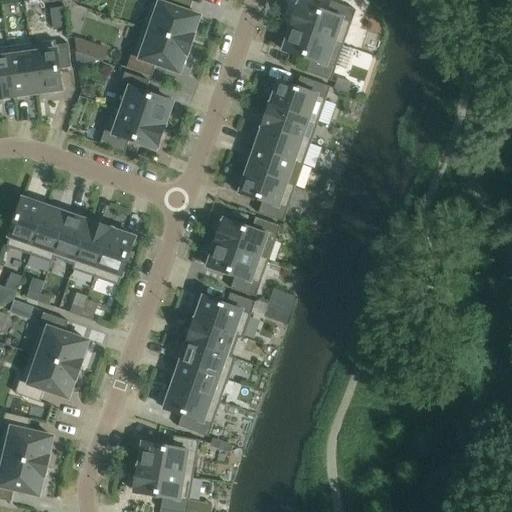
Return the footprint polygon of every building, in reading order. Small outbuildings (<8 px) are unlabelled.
[(151,0),(141,29),(191,46),(195,37),(194,36),(200,18),(189,14),(193,2),(188,0),(165,0),(164,5),(151,0)] [(298,8),(291,28),(292,28),(344,47),(357,11),(331,2),(327,14),(300,5),(299,8),(298,8)] [(292,28),(284,52),(311,62),(307,73),(332,82),(337,68),(327,65),(334,45),(344,48),(344,47),(292,28)] [(188,56),(191,46),(141,29),(127,69),(152,78),(156,66),(180,75),(187,56),(188,56)] [(58,54),(70,53),(69,45),(57,46),(56,42),(31,45),(38,95),(63,92),(60,70),(59,62),(58,54)] [(31,45),(9,48),(16,98),(38,95),(31,45)] [(9,48),(0,49),(0,100),(16,98),(15,98),(16,98),(9,48)] [(59,62),(71,61),(70,53),(58,54),(59,62)] [(59,62),(60,70),(72,69),(71,61),(59,62)] [(113,109),(165,127),(173,104),(146,94),(150,82),(125,74),(113,109)] [(279,83),(271,106),(319,123),(327,99),(319,97),(312,94),(304,92),(308,80),(301,78),(297,89),(279,83)] [(308,80),(304,92),(312,94),(316,83),(308,80)] [(316,83),(312,94),(319,97),(323,85),(316,83)] [(323,85),(319,97),(327,99),(331,88),(323,85)] [(271,106),(263,128),(264,128),(311,145),(319,123),(271,106)] [(113,109),(101,145),(126,153),(130,142),(157,151),(158,147),(159,147),(166,128),(165,127),(113,109)] [(264,128),(256,150),(304,166),(311,145),(264,128)] [(256,150),(249,171),(296,188),(304,166),(256,150)] [(249,171),(240,195),(263,203),(259,214),(284,223),(296,188),(249,171)] [(31,256),(47,208),(24,200),(7,247),(31,256)] [(47,208),(31,256),(52,263),(69,216),(47,208)] [(69,216),(52,263),(53,264),(55,259),(74,266),(73,270),(74,271),(90,223),(69,216)] [(223,224),(216,244),(217,245),(269,263),(281,227),(256,219),(252,230),(225,221),(224,225),(223,224)] [(90,223),(74,271),(95,278),(112,231),(112,230),(91,223),(90,223)] [(112,231),(95,278),(119,286),(127,264),(131,265),(135,254),(131,252),(136,239),(112,231)] [(217,245),(208,268),(235,278),(231,290),(256,298),(269,263),(217,245)] [(18,293),(23,278),(12,274),(6,289),(18,293)] [(39,303),(41,295),(30,291),(27,299),(39,303)] [(204,298),(196,322),(243,339),(256,303),(231,294),(227,306),(204,298)] [(39,303),(50,307),(53,299),(41,295),(39,303)] [(70,314),(82,318),(84,310),(73,306),(70,314)] [(93,322),(96,314),(84,310),(82,318),(93,322)] [(44,314),(30,354),(80,372),(83,362),(82,362),(89,343),(65,334),(69,323),(44,314)] [(196,322),(188,343),(188,344),(236,360),(236,359),(232,358),(239,338),(243,339),(196,322)] [(188,344),(181,365),(228,382),(236,360),(188,344)] [(30,354),(16,395),(41,403),(45,391),(69,400),(76,381),(80,372),(30,354)] [(181,365),(174,387),(221,403),(228,382),(181,365)] [(174,387),(165,410),(183,416),(179,428),(186,430),(190,419),(198,422),(205,424),(213,427),(221,403),(174,387)] [(6,414),(0,438),(0,456),(47,468),(50,458),(49,458),(54,438),(29,432),(32,420),(6,414)] [(190,419),(186,430),(194,433),(198,422),(190,419)] [(198,422),(194,433),(201,435),(205,424),(198,422)] [(205,424),(201,435),(209,438),(213,427),(205,424)] [(144,444),(139,469),(194,479),(200,442),(174,437),(172,449),(144,444)] [(0,456),(0,500),(12,503),(15,491),(40,497),(44,478),(45,478),(47,468),(0,456)] [(136,490),(135,494),(163,499),(161,511),(167,511),(187,511),(194,479),(139,469),(135,490),(136,490)]
